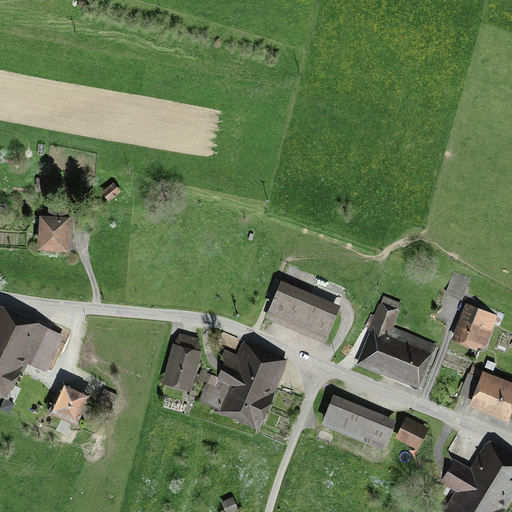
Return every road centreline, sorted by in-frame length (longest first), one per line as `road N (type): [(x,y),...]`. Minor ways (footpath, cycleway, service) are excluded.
road 1 (unclassified): [(0,297),(215,322),(511,442)]
road 2 (track): [(268,511),(323,365)]
